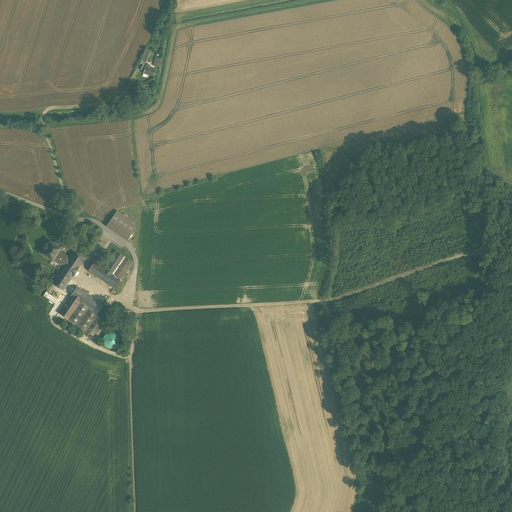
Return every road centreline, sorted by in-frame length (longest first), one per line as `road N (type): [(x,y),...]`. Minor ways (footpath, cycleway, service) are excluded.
road 1 (track): [(135,511),(130,359),(49,315)]
road 2 (track): [(93,344),(109,320),(127,312),(317,301)]
road 3 (unknown): [(141,320),(132,258),(116,234),(68,219)]
